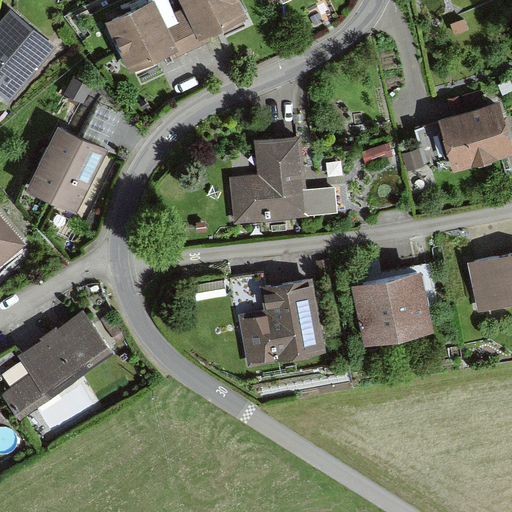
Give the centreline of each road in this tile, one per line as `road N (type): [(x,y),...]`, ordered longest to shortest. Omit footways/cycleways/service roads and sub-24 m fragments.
road 1 (unclassified): [(123,263),(127,215),(154,159),(222,102),(320,62),(359,35),(383,0)]
road 2 (residential): [(123,263),(408,235),(511,215)]
road 3 (unclassified): [(398,511),(228,406),(156,346),(133,306),(123,263)]
road 4 (residential): [(0,319),(79,271),(123,263)]
